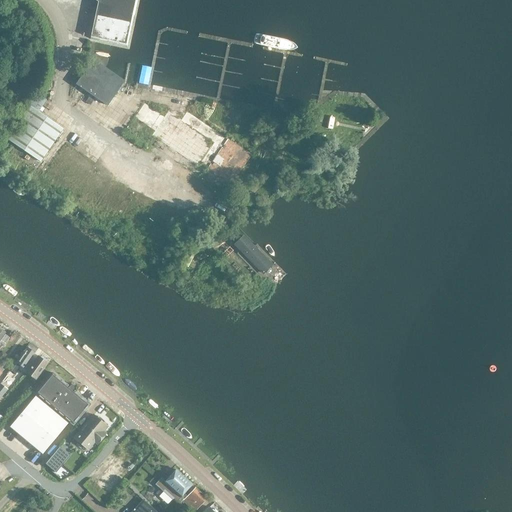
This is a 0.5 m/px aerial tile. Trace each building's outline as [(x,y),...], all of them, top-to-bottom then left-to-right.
[(134,15),(136,0),(95,0),(98,2),(89,39),(99,41),(99,40),(126,46),(133,15),(134,15)] [(117,91),(95,75),(101,65),(93,60),(76,84),(107,105),(117,91)] [(147,84),(150,68),(142,66),(139,82),(147,84)] [(63,129),(38,112),(46,100),(36,93),(28,105),(30,106),(8,139),(41,162),(63,129)] [(252,155),(228,138),(227,139),(187,112),(187,111),(181,120),(169,111),(169,110),(165,116),(144,101),(133,117),(154,132),(151,136),(152,135),(197,166),(197,167),(201,162),(208,167),(207,168),(231,184),(252,155)] [(286,130),(288,121),(273,119),(272,127),(286,130)] [(234,246),(262,275),(273,264),(244,236),(234,246)] [(184,265),(191,255),(185,251),(179,262),(184,265)] [(28,348),(16,364),(11,371),(16,374),(21,367),(24,369),(35,353),(28,348)] [(38,357),(27,373),(35,379),(47,363),(38,357)] [(67,386),(64,383),(52,373),(35,393),(73,425),(90,404),(74,391),(73,392),(72,391),(75,387),(72,384),(68,388),(66,387),(67,386)] [(43,454),(64,429),(68,423),(36,396),(10,427),(43,454)] [(98,416),(97,417),(94,415),(77,435),(90,446),(95,440),(98,443),(104,436),(101,433),(107,426),(104,423),(105,422),(104,419),(102,418),(101,417),(98,416)] [(66,453),(59,447),(46,463),(45,464),(47,465),(56,473),(62,466),(58,463),(66,453)] [(135,465),(122,454),(95,485),(108,496),(135,465)] [(176,469),(160,487),(158,490),(174,504),(175,504),(177,506),(187,495),(184,493),(192,484),(176,469)] [(195,487),(187,496),(187,495),(177,506),(178,507),(183,501),(195,511),(208,498),(195,487)] [(159,511),(145,498),(132,511),(159,511)]
